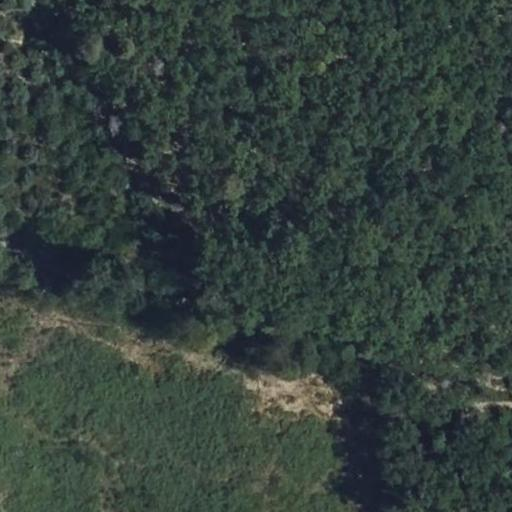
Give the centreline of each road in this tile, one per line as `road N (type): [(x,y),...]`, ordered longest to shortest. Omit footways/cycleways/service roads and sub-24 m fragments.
road 1 (track): [(193,306),(383,358),(484,406),(511,407)]
road 2 (track): [(0,241),(45,264),(193,306)]
